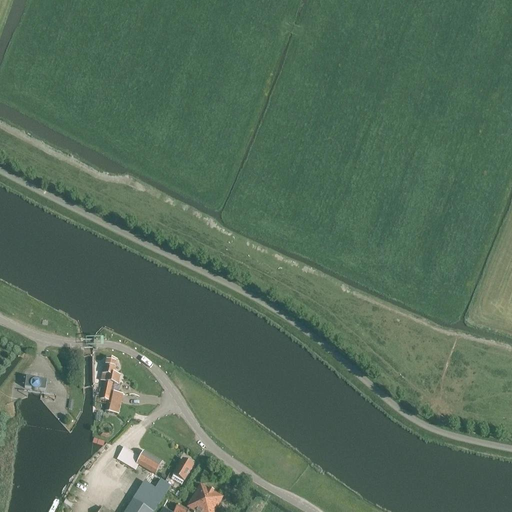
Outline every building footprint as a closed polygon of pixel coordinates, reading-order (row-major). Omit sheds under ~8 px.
[(120,376),(114,375),(117,362),(106,359),(102,377),(106,378),(105,383),(104,382),(100,400),(109,402),(107,411),(116,413),(121,394),(111,392),(112,384),(112,383),(118,385),(120,376)] [(25,388),(29,389),(45,391),(47,381),(26,378),(25,388)] [(155,475),(162,463),(144,452),(140,460),(123,450),(117,460),(134,470),(137,465),(155,475)] [(184,482),(193,467),(185,462),(183,466),(180,464),(174,475),(171,473),(165,483),(172,487),(175,482),(175,483),(178,478),(184,482)] [(100,511),(154,511),(156,510),(166,496),(171,487),(161,481),(156,490),(145,483),(134,502),(133,501),(125,511),(106,511),(102,509),(100,511)] [(193,511),(215,511),(223,498),(200,486),(187,508),(193,511)]
